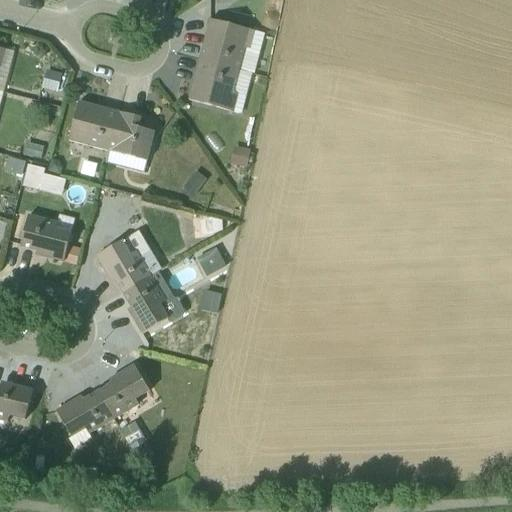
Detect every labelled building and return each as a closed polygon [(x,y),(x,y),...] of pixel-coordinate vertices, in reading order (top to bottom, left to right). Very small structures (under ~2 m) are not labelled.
[(254,75),(264,35),(209,20),(198,61),(251,75),(254,75)] [(0,92),(3,93),(14,53),(0,49),(0,92)] [(251,75),(198,61),(188,101),(241,115),(251,75)] [(43,88),(63,93),(68,73),(48,69),(43,88)] [(78,103),(68,143),(108,153),(118,113),(78,103)] [(142,119),(118,113),(108,153),(105,163),(143,172),(146,162),(148,162),(155,133),(140,129),(142,119)] [(26,143),(23,156),(40,160),(43,147),(26,143)] [(233,148),(229,165),(245,169),(249,151),(233,148)] [(43,169),(27,165),(23,183),(38,187),(43,169)] [(181,194),(190,200),(193,196),(194,197),(206,181),(194,173),(183,189),(184,190),(181,194)] [(58,223),(28,215),(20,248),(36,252),(35,256),(63,263),(74,220),(59,216),(58,223)] [(138,233),(96,257),(110,282),(114,280),(121,293),(157,272),(160,271),(138,233)] [(196,260),(206,279),(225,269),(215,250),(196,260)] [(173,299),(157,272),(121,293),(130,308),(127,310),(141,335),(167,321),(169,324),(182,316),(182,312),(176,300),(173,299)] [(149,393),(133,366),(108,380),(110,384),(96,392),(114,421),(138,406),(136,401),(149,393)] [(9,418),(24,422),(32,391),(2,382),(0,387),(0,421),(7,423),(9,418)] [(88,436),(114,421),(96,392),(83,399),(81,396),(55,411),(71,439),(85,431),(88,436)] [(151,451),(135,423),(120,431),(136,459),(151,451)]
